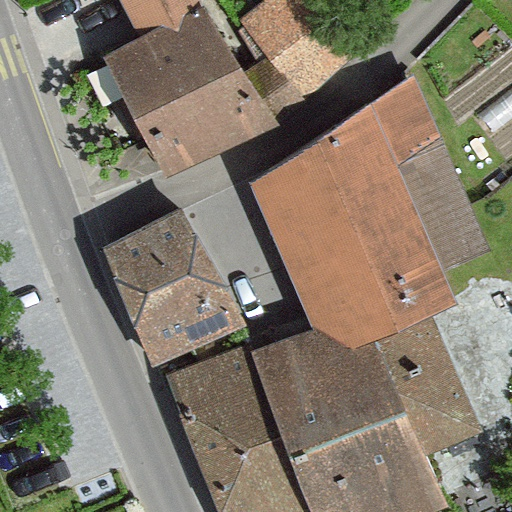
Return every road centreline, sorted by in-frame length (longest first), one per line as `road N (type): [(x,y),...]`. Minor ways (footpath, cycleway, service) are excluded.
road 1 (residential): [(448,0),(376,73),(286,142),(66,241)]
road 2 (tertiary): [(66,241),(178,511)]
road 3 (tertiary): [(0,60),(66,241)]
